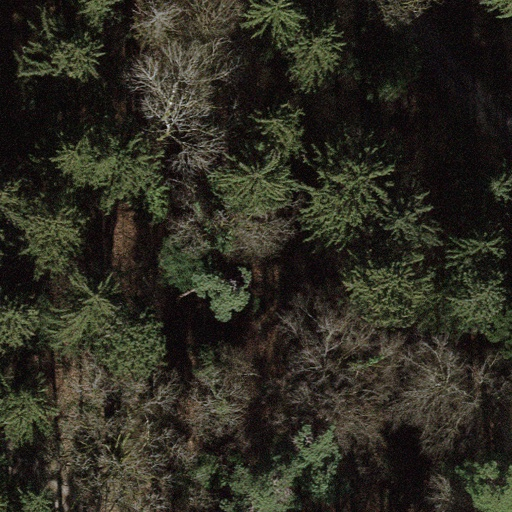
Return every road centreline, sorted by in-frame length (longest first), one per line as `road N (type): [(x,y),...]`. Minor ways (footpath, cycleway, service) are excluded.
road 1 (track): [(511,136),(402,0)]
road 2 (track): [(108,511),(88,486),(0,437)]
